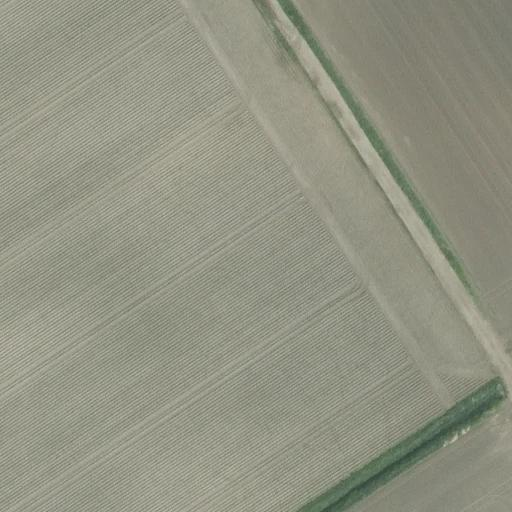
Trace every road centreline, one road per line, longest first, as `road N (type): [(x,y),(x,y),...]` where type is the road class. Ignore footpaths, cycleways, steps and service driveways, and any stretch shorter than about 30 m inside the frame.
road 1 (track): [(511,357),(264,0)]
road 2 (track): [(511,411),(357,511)]
